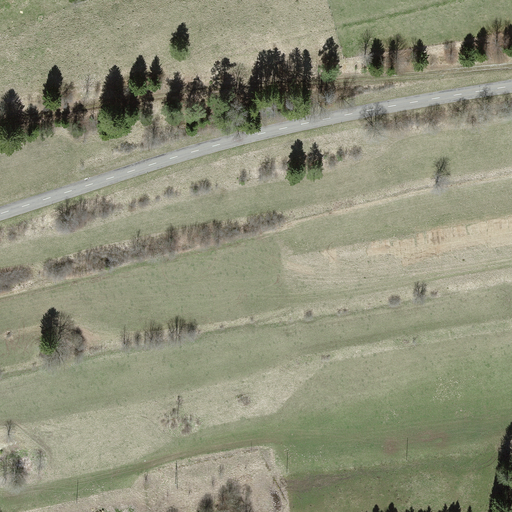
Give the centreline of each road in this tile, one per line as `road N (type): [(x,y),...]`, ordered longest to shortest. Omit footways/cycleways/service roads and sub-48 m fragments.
road 1 (tertiary): [(0,213),(302,123),(511,86)]
road 2 (track): [(511,64),(219,88),(0,122)]
